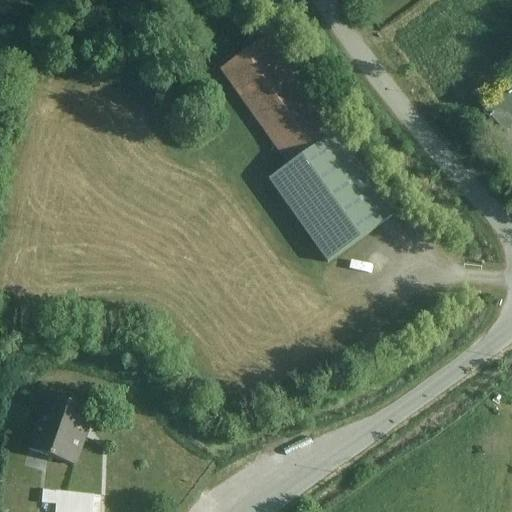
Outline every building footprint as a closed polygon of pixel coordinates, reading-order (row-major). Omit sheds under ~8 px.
[(271,32),(222,66),(290,164),(340,130),(271,32)] [(511,125),(511,88),(491,108),(509,128),(511,125)] [(344,129),(277,177),(334,257),(402,209),(344,129)] [(79,461),(99,409),(65,396),(45,449),(79,461)] [(100,511),(102,492),(46,489),(45,503),(58,504),(57,511),(100,511)]
